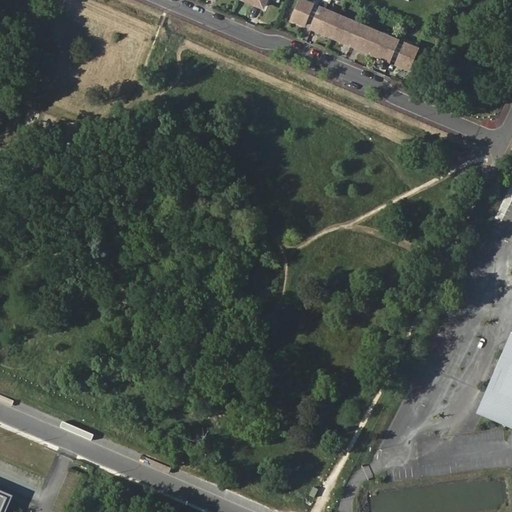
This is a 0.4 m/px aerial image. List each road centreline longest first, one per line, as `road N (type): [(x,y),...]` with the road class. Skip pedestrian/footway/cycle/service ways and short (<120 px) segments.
road 1 (residential): [(166,0),(379,83),(504,144)]
road 2 (unclassified): [(240,511),(0,409)]
